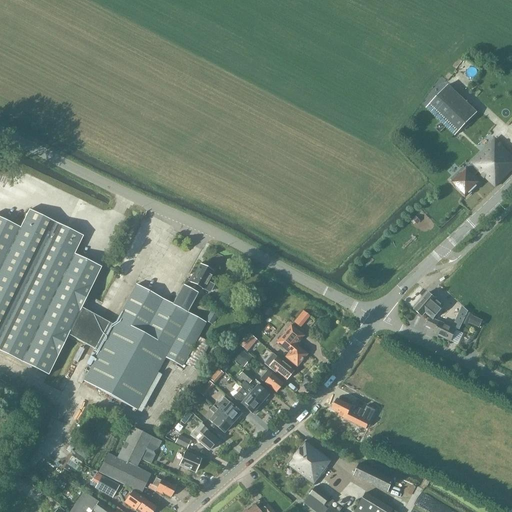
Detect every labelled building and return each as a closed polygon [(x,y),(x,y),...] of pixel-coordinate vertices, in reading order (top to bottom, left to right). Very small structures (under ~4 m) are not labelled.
[(447,85),(425,108),(455,137),(478,113),(447,85)] [(452,182),(466,196),(480,182),(475,176),(480,171),(482,175),(480,176),(483,179),(484,178),(495,188),(511,169),(511,155),(495,139),(471,165),(468,169),(467,168),(452,182)] [(82,382),(135,410),(163,357),(182,367),(206,323),(187,313),(185,312),(195,294),(194,294),(198,287),(201,288),(210,293),(215,284),(206,280),(210,272),(198,266),(195,270),(194,270),(191,275),(188,281),(185,280),(171,305),(134,285),(113,324),(82,307),(101,268),(74,254),(83,237),(29,210),(20,228),(0,218),(0,352),(48,376),(68,335),(98,352),(82,382)] [(422,317),(425,313),(434,319),(444,308),(428,292),(413,310),(422,317)] [(262,313),(266,316),(271,310),(268,307),(262,313)] [(459,330),(462,324),(464,321),(467,313),(468,312),(462,307),(452,327),(459,330)] [(211,312),(206,321),(212,325),(217,316),(211,312)] [(483,321),(472,316),(468,323),(479,328),(483,321)] [(456,330),(440,322),(440,323),(430,318),(428,320),(426,326),(435,331),(434,334),(450,342),(456,330)] [(302,324),(297,320),(294,323),(300,328),(302,324)] [(296,368),(307,355),(295,346),(303,337),(290,326),(282,336),(279,336),(277,338),(277,341),(278,341),(276,344),(288,354),(285,358),(296,368)] [(247,334),(238,345),(247,352),(256,342),(247,334)] [(199,337),(185,364),(197,370),(212,344),(199,337)] [(78,346),(73,360),(78,362),(83,348),(78,346)] [(238,348),(230,357),(243,368),(251,359),(238,348)] [(277,372),(286,380),(289,377),(291,375),(292,373),(293,371),(273,354),(264,364),(275,373),(277,372)] [(214,384),(223,374),(219,370),(210,380),(214,384)] [(238,375),(249,385),(254,379),(243,370),(238,375)] [(276,393),(278,390),(280,388),(281,386),(283,384),(267,371),(260,380),(276,393)] [(214,386),(209,382),(199,393),(203,397),(214,386)] [(239,386),(243,390),(259,404),(263,401),(264,402),(268,397),(267,396),(268,395),(257,385),(252,390),(248,386),(247,387),(243,383),(239,386)] [(259,404),(243,390),(240,394),(238,393),(237,393),(234,398),(251,414),(252,413),(254,415),(259,410),(257,408),(259,404)] [(192,402),(197,406),(203,399),(197,395),(192,402)] [(213,406),(232,423),(241,414),(224,398),(218,404),(217,402),(213,406)] [(337,400),(333,409),(341,413),(339,416),(366,429),(376,411),(367,406),(365,411),(352,405),(351,407),(337,400)] [(213,406),(210,410),(214,414),(209,420),(223,433),(232,423),(213,406)] [(114,432),(118,421),(107,417),(104,428),(114,432)] [(200,424),(190,435),(198,442),(209,451),(210,450),(211,450),(214,447),(213,446),(217,441),(207,432),(208,430),(204,427),(200,424)] [(108,454),(98,473),(141,494),(151,475),(136,468),(151,437),(132,428),(117,458),(108,454)] [(179,436),(175,443),(186,449),(190,442),(179,436)] [(69,452),(76,443),(72,440),(65,449),(69,452)] [(306,441),(287,465),(314,485),(332,461),(306,441)] [(79,455),(83,448),(77,445),(73,452),(79,455)] [(154,456),(145,451),(141,460),(150,464),(154,456)] [(197,466),(201,459),(185,452),(179,466),(195,473),(195,472),(196,471),(198,468),(197,466)] [(66,464),(76,470),(81,461),(71,456),(66,464)] [(360,463),(353,476),(386,493),(392,480),(360,463)] [(96,474),(94,478),(99,481),(95,489),(112,498),(119,486),(102,476),(102,477),(96,474)] [(20,492),(26,484),(18,477),(12,484),(20,492)] [(156,478),(152,486),(157,488),(155,492),(162,495),(163,494),(170,498),(173,494),(174,493),(175,491),(175,489),(176,488),(161,480),(161,481),(156,478)] [(33,493),(36,487),(30,484),(27,490),(33,493)] [(314,511),(339,511),(331,507),(334,501),(330,498),(331,498),(316,486),(304,504),(314,511)] [(70,511),(91,511),(99,502),(84,492),(70,511)] [(133,492),(125,503),(135,510),(134,511),(135,511),(154,511),(155,511),(155,509),(156,508),(143,499),(133,492)] [(396,511),(365,493),(354,511),(396,511)] [(114,511),(99,501),(99,502),(91,511),(114,511)]
